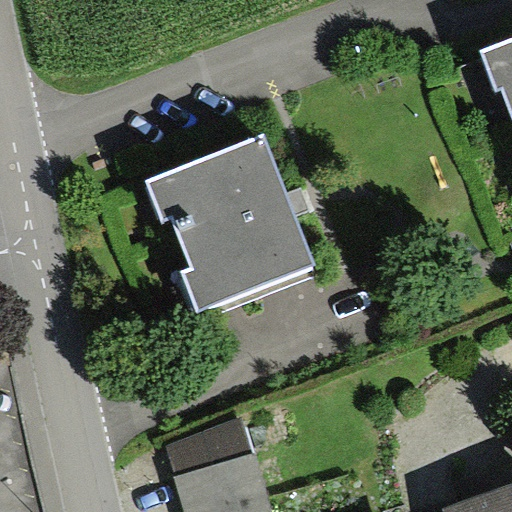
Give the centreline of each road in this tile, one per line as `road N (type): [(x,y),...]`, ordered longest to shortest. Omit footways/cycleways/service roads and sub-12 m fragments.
road 1 (residential): [(90,511),(26,231)]
road 2 (residential): [(26,231),(0,103)]
